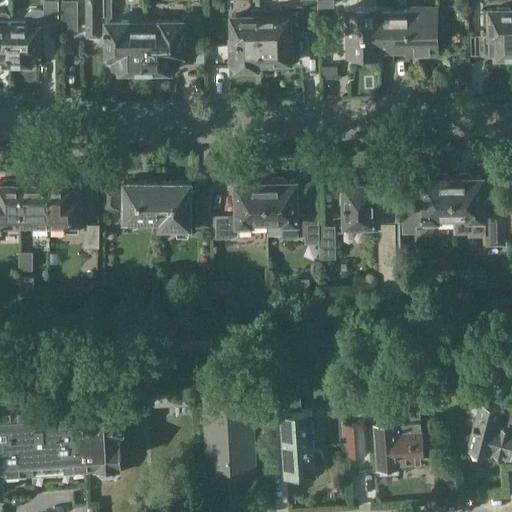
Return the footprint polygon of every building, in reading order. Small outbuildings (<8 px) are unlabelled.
[(22,21),(10,21),(10,65),(26,65),(26,62),(39,62),(39,22),(58,22),(58,0),(45,0),(45,9),(29,9),(22,16),(22,21)] [(78,0),(64,0),(64,31),(78,31),(78,0)] [(145,69),(145,22),(131,23),(131,19),(112,19),(111,0),(86,0),(87,36),(107,36),(107,55),(114,55),(114,69),(129,69),(145,69)] [(393,49),(392,14),(379,15),(378,7),(348,7),(349,54),(379,54),(379,49),(393,49)] [(262,9),(263,60),(282,59),(282,62),(296,61),(295,45),(291,45),(290,8),(262,9)] [(511,53),(511,10),(491,8),(491,34),(497,34),(497,53),(511,53)] [(263,60),(262,9),(251,9),(251,15),(234,15),(234,39),(232,39),(232,66),(240,66),(243,69),(252,69),(255,66),(257,66),(257,65),(263,65),(263,60)] [(392,11),(392,14),(393,49),(407,48),(407,53),(437,52),(436,9),(406,9),(406,11),(392,11)] [(0,67),(2,65),(10,65),(10,21),(10,15),(6,13),(6,12),(2,12),(0,12),(0,67)] [(145,22),(145,69),(160,69),(176,68),(176,55),(183,55),(182,35),(202,35),(202,14),(182,15),(182,19),(158,20),(158,22),(145,22)] [(456,177),(452,177),(453,220),(467,220),(467,223),(480,223),(480,224),(487,234),(478,240),(487,252),(479,258),(488,270),(480,276),(480,286),(508,286),(508,209),(483,209),(483,176),(472,176),(468,173),(459,173),(456,177)] [(436,220),(453,220),(452,177),(449,177),(446,174),(436,174),(433,177),(422,177),(422,210),(401,211),(402,231),(415,231),(415,224),(436,224),(436,220)] [(49,225),(50,180),(41,179),(40,177),(31,176),(29,179),(22,179),(21,225),(49,225)] [(379,233),(380,288),(401,288),(399,211),(374,211),(374,182),(374,181),(373,178),(371,177),(367,176),(365,176),(362,179),(362,182),(361,183),(340,184),(341,203),(345,202),(346,226),(362,226),(362,228),(382,228),(382,233),(379,233)] [(285,181),(282,177),(273,178),(269,181),(266,181),(267,223),(283,223),(283,235),(305,235),(305,242),(318,242),(318,213),(297,214),(296,180),(285,181)] [(267,223),(266,181),(264,181),(260,178),(251,178),(248,181),(237,182),(237,215),(216,216),(217,236),(229,235),(229,234),(230,234),(231,234),(232,233),(233,232),(234,231),(235,229),(235,228),(252,228),(252,224),(267,223)] [(0,182),(0,229),(3,230),(3,225),(21,225),(22,179),(5,179),(5,183),(0,182)] [(67,180),(50,180),(49,225),(65,225),(65,230),(79,230),(80,184),(67,183),(67,180)] [(151,220),(159,220),(159,180),(124,180),(124,220),(142,220),(142,222),(150,222),(151,220)] [(192,180),(159,180),(159,220),(159,227),(176,227),(177,235),(187,235),(190,227),(191,227),(192,180)] [(104,189),(104,208),(118,208),(118,189),(104,189)] [(210,215),(197,214),(196,225),(210,226),(210,215)] [(85,250),(98,250),(99,225),(86,224),(85,250)] [(322,226),(322,257),(334,257),(334,226),(322,226)] [(36,248),(23,248),(23,265),(36,265),(36,248)] [(34,295),(34,276),(21,276),(21,295),(34,295)] [(232,296),(232,291),(232,284),(211,284),(211,296),(232,296)] [(267,381),(267,391),(267,399),(281,398),(282,410),(281,410),(284,443),(282,443),(283,454),(285,454),(286,470),(298,469),(298,472),(301,475),(311,474),(314,470),(314,468),(315,468),(315,464),(320,463),(322,459),(322,453),(318,450),(314,450),(311,409),(301,409),(299,372),(267,373),(267,381)] [(203,386),(208,484),(226,483),(226,484),(238,483),(238,482),(256,481),(251,390),(249,390),(249,384),(203,386)] [(187,386),(153,388),(154,406),(188,404),(187,386)] [(115,408),(113,391),(99,392),(96,388),(88,389),(86,393),(71,394),(71,397),(0,401),(0,492),(4,492),(2,468),(98,462),(98,470),(101,474),(117,473),(119,469),(119,459),(120,459),(118,437),(117,437),(116,431),(123,427),(122,414),(118,413),(117,407),(115,408)] [(474,433),(468,436),(473,444),(478,441),(490,444),(490,443),(494,445),(493,450),(506,454),(507,456),(511,453),(511,405),(501,402),(483,397),(474,433)] [(396,421),(376,422),(379,464),(380,464),(381,472),(398,471),(398,462),(399,462),(399,460),(424,459),(422,438),(421,419),(420,420),(419,407),(403,408),(404,421),(396,421)] [(365,452),(363,423),(346,424),(348,454),(365,452)]
